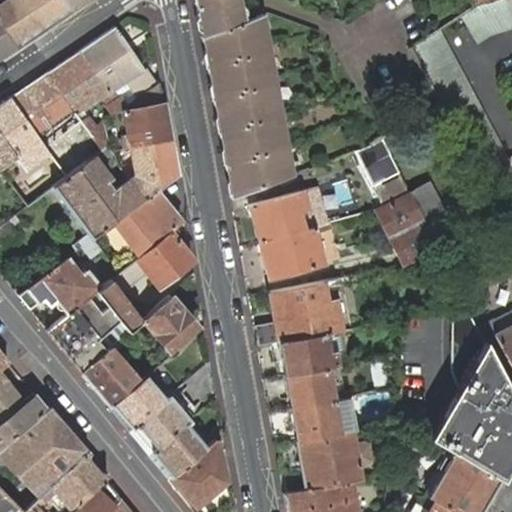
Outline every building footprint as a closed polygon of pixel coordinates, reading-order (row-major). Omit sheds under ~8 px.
[(60,0),(3,0),(0,2),(0,27),(12,47),(40,28),(66,10),(60,0)] [(60,0),(66,10),(81,0),(60,0)] [(193,0),(200,36),(243,21),(238,0),(193,0)] [(511,0),(495,0),(471,8),(461,14),(477,43),(490,37),(511,28),(511,0)] [(243,21),(200,36),(206,51),(213,49),(219,64),(264,47),(270,45),(259,15),(243,21)] [(0,54),(12,47),(0,27),(0,54)] [(114,27),(79,49),(119,109),(124,106),(118,95),(116,96),(113,92),(122,85),(133,99),(155,85),(145,68),(142,70),(114,27)] [(410,47),(441,105),(478,176),(491,170),(511,183),(511,166),(507,164),(436,30),(410,47)] [(271,79),(275,78),(264,47),(219,64),(207,68),(212,85),(219,82),(225,97),(271,79)] [(79,49),(45,71),(85,132),(95,125),(89,116),(88,117),(84,110),(104,97),(106,101),(105,102),(112,114),(119,109),(79,49)] [(206,51),(203,52),(206,69),(207,68),(219,64),(213,49),(206,51)] [(36,139),(63,177),(74,169),(63,153),(88,136),(85,132),(45,71),(0,101),(0,134),(14,155),(36,139)] [(276,111),(281,109),(271,79),(225,97),(213,101),(218,115),(226,112),(231,128),(276,111)] [(219,82),(212,85),(209,86),(212,101),(213,101),(225,97),(219,82)] [(120,137),(121,149),(127,148),(168,140),(158,83),(155,85),(133,99),(131,101),(133,110),(122,113),(125,135),(120,137)] [(281,142),(287,140),(276,111),(231,128),(218,133),(224,147),(232,145),(237,159),(281,142)] [(226,112),(218,115),(214,116),(217,133),(218,133),(231,128),(226,112)] [(88,136),(98,151),(106,145),(104,119),(95,125),(85,132),(88,136)] [(0,164),(14,155),(0,134),(0,164)] [(399,175),(379,138),(354,151),(374,189),(399,175)] [(132,173),(126,177),(142,199),(154,190),(174,175),(168,140),(127,148),(132,173)] [(293,172),(281,142),(237,159),(225,164),(230,179),(238,177),(243,190),(293,172)] [(63,177),(50,187),(84,233),(70,244),(75,249),(78,246),(84,254),(86,257),(97,249),(89,239),(111,222),(142,199),(126,177),(111,188),(103,179),(107,176),(101,167),(114,157),(110,151),(106,145),(98,151),(74,169),(63,177)] [(232,145),(224,147),(220,149),(223,165),(225,164),(237,159),(232,145)] [(382,204),(407,192),(399,175),(374,189),(382,204)] [(238,177),(230,179),(226,181),(229,196),(243,190),(238,177)] [(154,190),(142,199),(111,222),(135,256),(168,230),(177,223),(154,190)] [(248,205),(258,241),(302,228),(297,208),(305,206),(301,190),(248,205)] [(401,263),(435,246),(407,192),(382,204),(373,209),(401,263)] [(302,228),(311,226),(305,206),(297,208),(302,228)] [(16,213),(0,225),(0,242),(11,234),(7,227),(19,217),(16,213)] [(325,229),(323,222),(311,226),(302,228),(258,241),(267,277),(320,262),(313,233),(325,229)] [(189,258),(168,230),(126,264),(134,273),(140,269),(154,286),(189,258)] [(78,246),(75,249),(14,292),(27,307),(49,292),(65,312),(97,287),(82,268),(77,271),(72,263),(84,254),(78,246)] [(273,320),(253,324),(256,344),(268,342),(276,340),(321,332),(338,329),(339,329),(331,285),(329,277),(320,279),(268,289),(267,289),(273,320)] [(108,278),(97,287),(65,312),(44,328),(78,370),(108,345),(116,338),(138,320),(108,278)] [(341,283),(331,285),(339,329),(349,328),(341,283)] [(168,295),(140,318),(165,348),(192,324),(168,295)] [(444,406),(426,437),(451,451),(495,477),(511,447),(511,387),(507,389),(467,310),(466,308),(450,311),(450,312),(449,316),(448,322),(448,327),(448,331),(448,336),(448,339),(448,342),(448,347),(448,350),(449,352),(449,355),(449,357),(450,361),(450,364),(451,368),(452,372),(453,375),(454,379),(455,382),(456,386),(444,406)] [(498,330),(511,323),(511,308),(492,319),(498,330)] [(511,323),(498,330),(492,319),(487,321),(511,371),(511,323)] [(325,350),(321,332),(276,340),(282,374),(324,366),(332,364),(329,350),(325,350)] [(108,345),(78,370),(107,406),(137,381),(108,345)] [(324,366),(282,374),(288,406),(330,398),(324,366)] [(0,416),(20,400),(0,374),(0,416)] [(144,375),(137,381),(107,406),(126,429),(163,400),(144,375)] [(0,441),(43,407),(31,392),(20,400),(0,416),(0,441)] [(126,429),(144,452),(183,423),(186,421),(167,396),(163,400),(126,429)] [(288,406),(293,440),(336,432),(330,398),(288,406)] [(43,407),(0,441),(0,458),(32,497),(35,494),(82,448),(45,406),(43,407)] [(144,452),(166,478),(169,475),(201,448),(183,423),(144,452)] [(293,440),(302,489),(348,481),(359,479),(356,463),(365,461),(367,457),(365,445),(360,443),(352,443),(349,429),(336,432),(293,440)] [(201,448),(169,475),(191,504),(222,479),(213,438),(201,448)] [(66,511),(101,478),(105,474),(101,471),(97,472),(83,454),(85,452),(82,448),(35,494),(39,499),(45,498),(54,509),(63,508),(66,511)] [(456,511),(474,511),(495,477),(451,451),(440,453),(433,464),(436,472),(423,493),(432,498),(456,511)] [(66,511),(64,511),(104,511),(118,498),(101,478),(66,511)] [(302,489),(284,493),(287,511),(353,511),(348,481),(302,489)] [(0,511),(14,511),(0,495),(0,511)] [(128,511),(118,498),(104,511),(128,511)] [(456,511),(432,498),(424,511),(456,511)]
